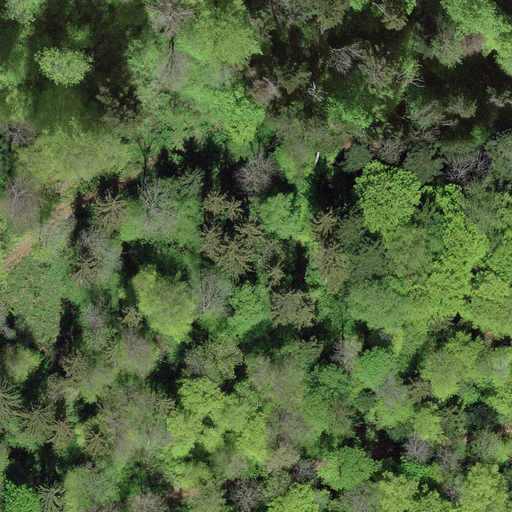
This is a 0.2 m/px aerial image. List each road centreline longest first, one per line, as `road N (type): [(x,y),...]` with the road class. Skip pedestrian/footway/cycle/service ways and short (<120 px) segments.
road 1 (track): [(107,511),(212,481),(310,476)]
road 2 (track): [(511,433),(310,476)]
